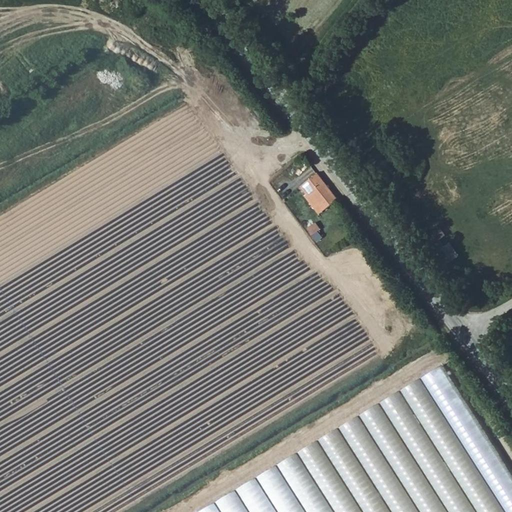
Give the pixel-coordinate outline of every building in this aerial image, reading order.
[(308,198),(315,192),(329,211),(343,201),(322,175),(302,189),(308,198)] [(320,217),(329,211),(315,192),(308,198),(306,199),(320,217)] [(307,224),(311,233),(319,228),(315,219),(307,224)] [(454,260),(462,256),(455,242),(447,246),(454,260)] [(196,511),(511,511),(511,475),(441,364),(196,511)]
